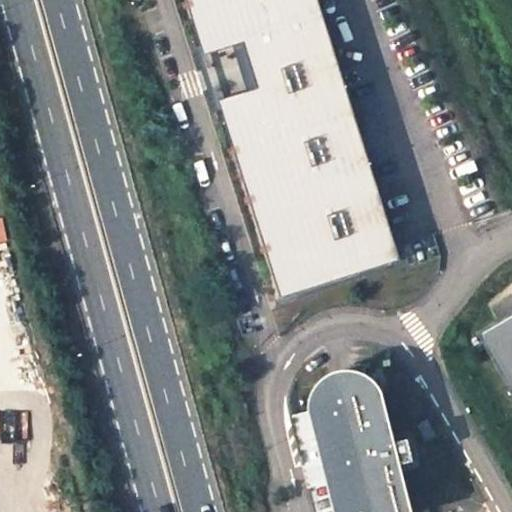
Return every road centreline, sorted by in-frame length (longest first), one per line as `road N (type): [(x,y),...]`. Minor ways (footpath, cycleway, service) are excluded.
road 1 (primary): [(17,0),(159,511)]
road 2 (primary): [(198,511),(57,0)]
road 3 (unknown): [(178,0),(294,339)]
road 4 (unknown): [(478,256),(373,0)]
